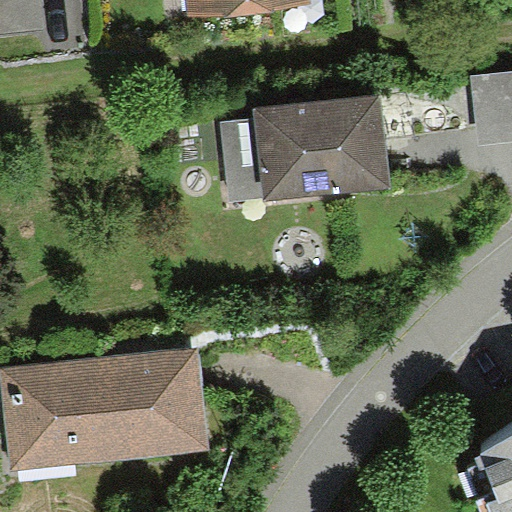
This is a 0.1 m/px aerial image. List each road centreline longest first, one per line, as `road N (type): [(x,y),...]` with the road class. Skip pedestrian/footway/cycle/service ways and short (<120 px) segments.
road 1 (residential): [(281,511),(297,480),(421,331),(511,259)]
road 2 (unknown): [(388,145),(457,142),(511,153)]
